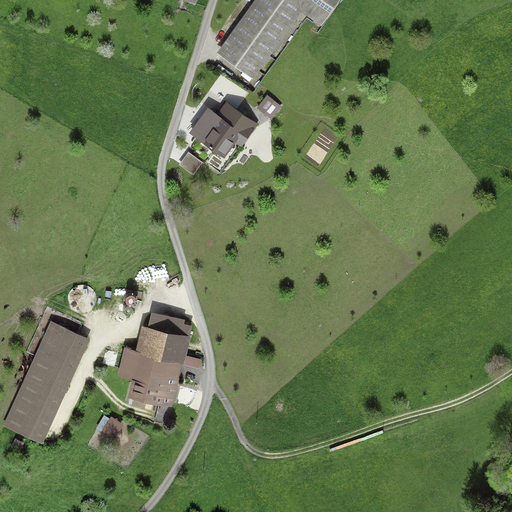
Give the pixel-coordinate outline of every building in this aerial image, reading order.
[(338,0),(255,0),(220,47),(253,72),(300,9),(321,24),(338,0)] [(280,105),(266,93),(256,105),(270,116),(280,105)] [(257,124),(226,103),(218,115),(209,108),(194,131),(224,151),(234,138),(242,144),(248,135),(255,140),(263,130),(256,125),(257,124)] [(202,161),(189,151),(179,164),(193,174),(202,161)] [(186,316),(151,308),(148,321),(142,321),(136,346),(124,343),(117,372),(131,375),(127,391),(175,406),(190,333),(192,322),(185,320),(186,316)] [(91,336),(51,318),(3,423),(42,441),(91,336)] [(122,422),(109,414),(100,431),(113,438),(122,422)]
